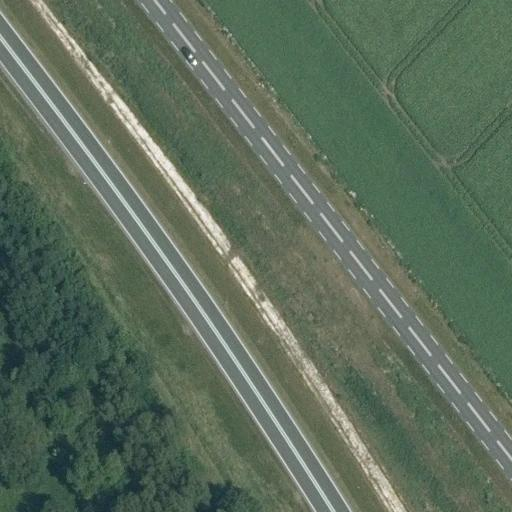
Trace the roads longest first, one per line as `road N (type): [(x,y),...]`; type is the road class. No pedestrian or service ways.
road 1 (secondary): [(511,466),(150,0)]
road 2 (trunk): [(328,511),(242,375),(0,41)]
